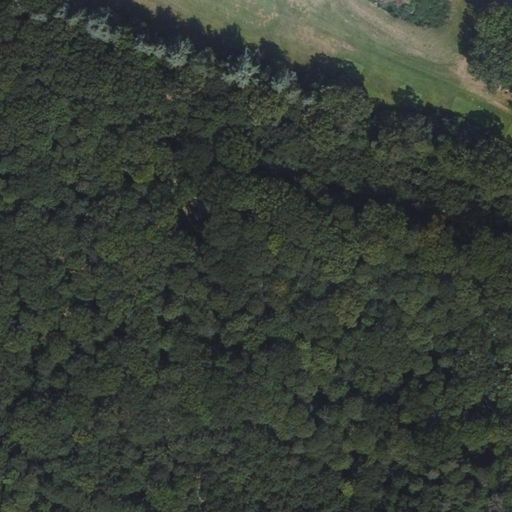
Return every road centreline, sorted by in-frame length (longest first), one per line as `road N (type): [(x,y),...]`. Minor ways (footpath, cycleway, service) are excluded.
road 1 (track): [(217,152),(511,237)]
road 2 (track): [(0,83),(217,152)]
